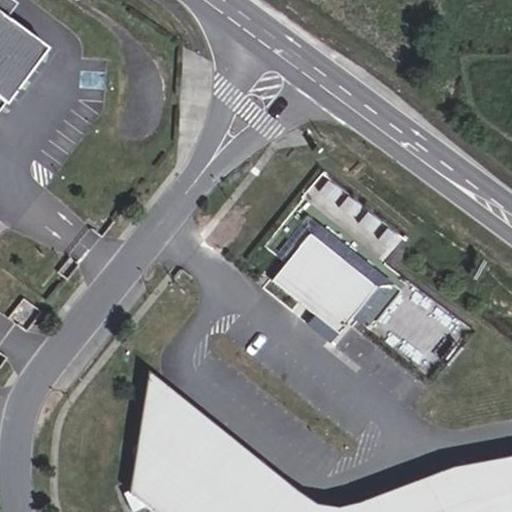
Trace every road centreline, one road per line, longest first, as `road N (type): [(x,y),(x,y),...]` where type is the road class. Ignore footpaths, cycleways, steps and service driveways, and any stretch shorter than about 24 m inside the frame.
road 1 (residential): [(18,511),(29,402),(218,152)]
road 2 (unknown): [(235,286),(190,352),(193,367),(246,419),(313,465),(343,470),(415,442)]
road 3 (unknown): [(235,286),(415,442)]
road 4 (secondary): [(325,77),(511,215)]
road 5 (residential): [(218,152),(325,77)]
road 6 (residential): [(265,32),(232,91),(218,152)]
